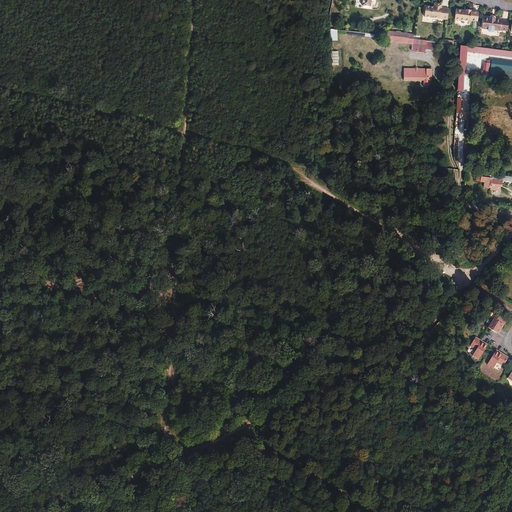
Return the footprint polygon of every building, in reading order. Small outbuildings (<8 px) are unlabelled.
[(448,13),(448,9),(441,8),(441,4),(437,3),(436,7),(434,7),(425,6),(424,16),(447,19),(448,13)] [(478,14),(474,13),(470,13),(470,11),(466,11),(465,12),(456,10),(455,20),(469,22),(473,22),(477,23),(478,18),(478,14)] [(494,19),(494,18),(489,17),(489,18),(483,17),(482,28),(487,29),(487,30),(488,30),(488,31),(491,32),(492,31),(493,30),(499,30),(507,31),(508,21),(500,20),(494,19)] [(396,40),(413,42),(412,43),(422,45),(421,50),(412,49),(412,50),(425,52),(426,40),(413,38),(411,38),(410,38),(388,35),(388,40),(395,41),(396,41),(396,40)] [(462,44),(461,44),(460,49),(507,55),(508,50),(505,49),(481,47),(474,46),(473,45),(462,44)] [(460,53),(457,85),(463,86),(465,63),(466,54),(464,54),(460,53)] [(483,77),(485,62),(481,61),(480,72),(472,71),(472,75),(483,77)] [(511,78),(511,65),(486,62),(484,75),(511,78)] [(403,80),(423,80),(425,80),(425,85),(430,85),(431,69),(403,68),(403,80)] [(487,180),(494,181),(493,186),(503,187),(504,177),(488,174),(487,180)] [(502,325),(503,326),(506,321),(496,314),(496,315),(494,319),(488,328),(497,334),(502,325)] [(478,360),(487,346),(479,342),(480,341),(475,338),(470,346),(476,350),(473,356),(478,360)] [(508,358),(503,355),(503,356),(495,352),(487,365),(493,369),(497,363),(503,367),(508,358)]
